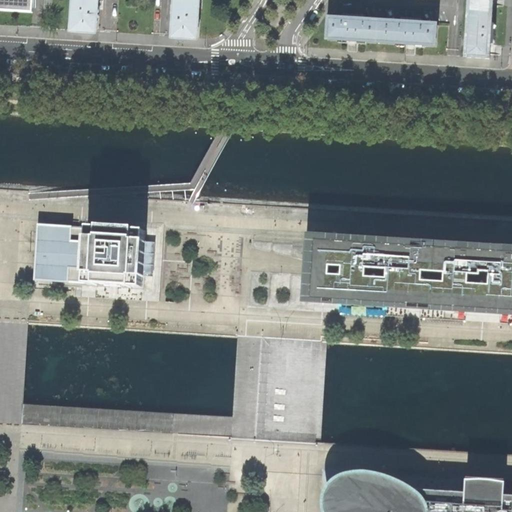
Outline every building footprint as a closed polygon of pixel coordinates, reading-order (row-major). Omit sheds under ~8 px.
[(0,0),(0,8),(32,11),(32,0),(0,0)] [(73,0),(72,31),(93,32),(94,10),(97,10),(97,5),(98,1),(95,0),(73,0)] [(194,36),(196,0),(175,0),(175,6),(173,6),(172,11),(172,15),(175,15),(173,38),(194,39),(194,36)] [(469,0),(469,11),(491,12),(491,9),(492,0),(491,0),(469,0)] [(469,11),(465,60),(488,61),(489,49),(489,46),(491,12),(469,11)] [(327,20),(326,41),(353,43),(376,44),(377,23),(356,21),(355,20),(351,20),(350,21),(327,20)] [(408,24),(377,23),(376,44),(409,46),(434,48),(435,27),(414,25),(412,24),(409,24),(408,24)] [(71,226),(38,224),(34,279),(41,279),(67,281),(68,266),(74,266),(73,272),(85,273),(87,243),(69,241),(71,226)] [(131,286),(141,286),(141,276),(143,241),(144,231),(134,230),(98,228),(88,227),(87,237),(87,243),(85,273),(85,283),(95,283),(131,286)] [(511,250),(307,237),(303,300),(511,312),(511,250)] [(511,511),(511,495),(508,495),(509,481),(470,478),(469,492),(452,491),(421,489),(407,482),(390,476),(376,471),(368,471),(354,473),(342,477),(330,489),(328,506),(330,511),(511,511)]
